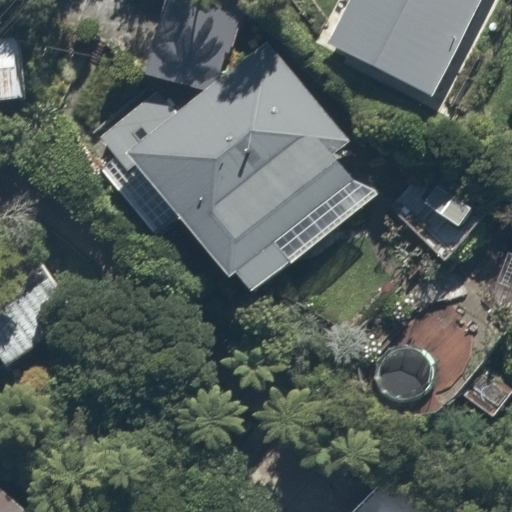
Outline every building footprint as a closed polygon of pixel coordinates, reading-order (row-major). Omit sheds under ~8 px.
[(246,82),(245,3),(229,0),(171,0),(159,103),(214,110),(141,175),(279,329),(424,200),(286,47),(246,82)] [(451,126),(511,7),(511,0),(369,0),(335,66),(451,126)] [(32,36),(0,39),(0,122),(40,119),(32,36)] [(0,511),(31,511),(0,484),(0,511)] [(439,511),(407,488),(389,511),(439,511)]
